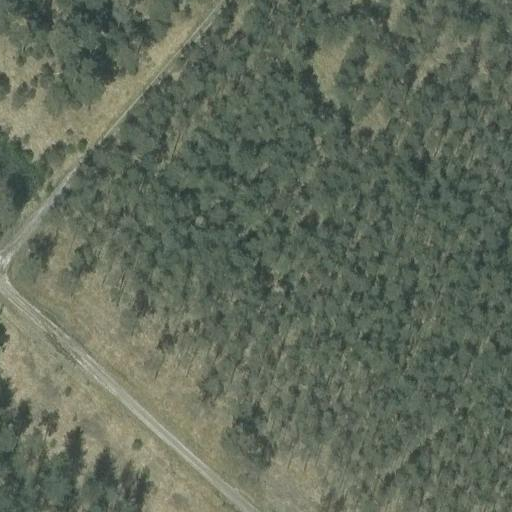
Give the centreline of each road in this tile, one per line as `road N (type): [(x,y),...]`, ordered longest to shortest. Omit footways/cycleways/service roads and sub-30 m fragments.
road 1 (track): [(217,0),(0,258)]
road 2 (track): [(238,511),(0,295)]
